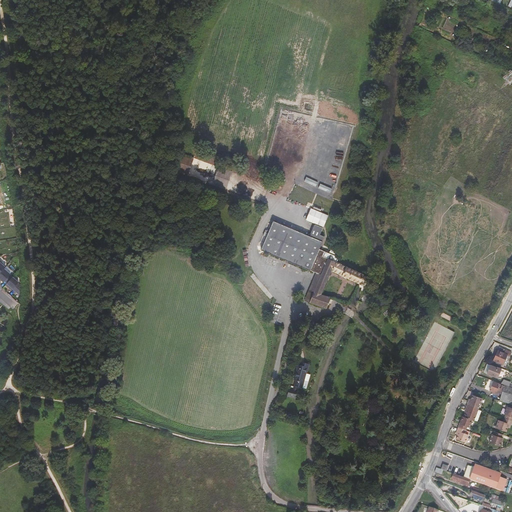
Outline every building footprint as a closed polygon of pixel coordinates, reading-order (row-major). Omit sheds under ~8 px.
[(414,95),(405,94),(405,102),(413,103),(414,95)] [(421,166),(439,174),(443,165),(453,142),(466,114),(449,106),(434,139),(421,166)] [(416,142),(418,121),(410,121),(407,146),(405,164),(414,165),(416,142)] [(511,126),(488,179),(481,194),(490,198),(499,178),(511,150),(511,126)] [(219,167),(180,153),(174,170),(202,180),(224,188),(259,201),(265,184),(246,176),(225,169),(226,165),(220,163),(220,165),(219,165),(219,166),(219,167)] [(390,239),(395,239),(396,239),(398,214),(401,188),(403,176),(397,175),(394,202),(391,226),(390,239)] [(490,198),(481,194),(480,193),(476,202),(477,202),(486,206),(487,207),(490,198)] [(486,206),(477,202),(477,203),(470,218),(443,276),(436,293),(445,297),(459,266),(477,226),(486,206)] [(310,209),(306,221),(324,227),(328,215),(310,209)] [(301,233),(274,221),(271,228),(270,229),(262,249),(274,254),(303,267),(310,270),(319,249),(322,242),(324,237),(320,235),(322,229),(306,222),(301,233)] [(338,257),(319,249),(310,270),(316,272),(307,295),(311,296),(309,302),(326,308),(330,297),(321,294),(331,270),(342,275),(360,284),(364,286),(368,277),(366,275),(364,274),(346,266),(336,262),(338,257)] [(10,274),(4,269),(0,273),(0,278),(3,282),(4,281),(7,283),(12,277),(10,275),(10,274)] [(19,295),(20,285),(18,283),(19,282),(12,277),(7,283),(10,286),(9,287),(12,290),(13,289),(19,295)] [(505,351),(506,350),(499,347),(493,360),(502,365),(507,354),(507,352),(505,351)] [(304,373),(305,373),(306,373),(308,365),(311,365),(313,358),(306,356),(304,364),(305,364),(304,367),(297,365),(293,379),(295,380),(293,386),(301,388),(303,382),(301,382),(304,373)] [(490,365),(487,373),(498,377),(501,369),(490,365)] [(501,393),(500,399),(511,403),(511,388),(504,386),(498,383),(493,382),(490,391),(497,393),(497,392),(501,393)] [(287,398),(297,399),(298,390),(288,389),(287,398)] [(469,401),(468,405),(479,409),(483,398),(473,394),(470,402),(469,401)] [(468,408),(465,416),(471,418),(475,420),(479,409),(468,405),(467,408),(468,408)] [(458,426),(465,428),(466,425),(469,426),(471,418),(465,416),(462,415),(458,426)] [(511,421),(511,420),(505,418),(504,421),(499,419),(497,427),(506,430),(509,423),(511,424),(511,421)] [(464,432),(465,428),(458,426),(457,429),(459,430),(456,437),(466,441),(468,433),(464,432)] [(502,437),(503,434),(496,431),(495,434),(493,434),(490,441),(501,445),(503,437),(502,437)] [(475,464),(474,468),(476,468),(500,477),(501,474),(475,464)] [(468,465),(463,477),(470,480),(479,483),(503,491),(507,480),(500,477),(476,468),(474,468),(468,465)] [(463,477),(454,474),(451,480),(470,487),(471,484),(469,483),(470,480),(463,477)] [(481,501),(484,495),(472,491),(470,496),(474,497),(473,499),(481,502),(481,501)] [(492,498),(491,500),(492,500),(491,503),(503,506),(505,503),(492,498)]
